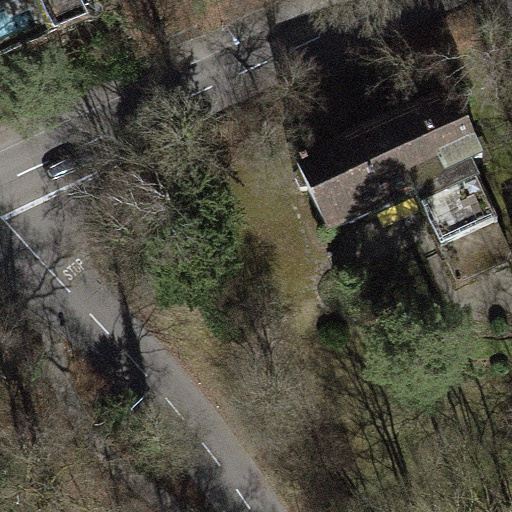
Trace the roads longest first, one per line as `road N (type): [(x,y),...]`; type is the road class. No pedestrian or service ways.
road 1 (secondary): [(390,0),(0,184)]
road 2 (residential): [(0,216),(203,443),(252,511)]
